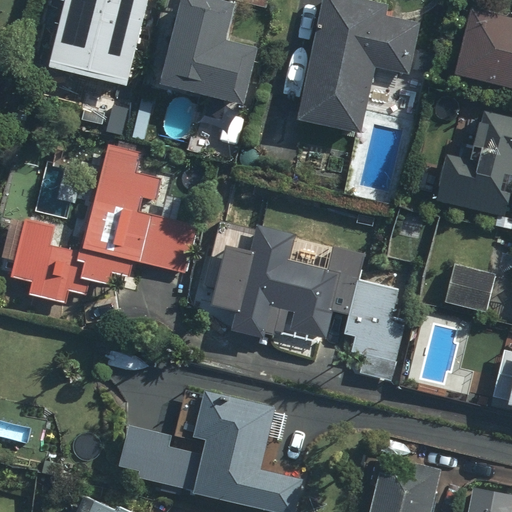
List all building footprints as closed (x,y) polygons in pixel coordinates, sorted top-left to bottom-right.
[(146,0),(62,0),(45,73),(124,92),(146,0)] [(196,0),(176,0),(157,89),(240,107),(252,52),(223,45),(231,8),(196,0)] [(408,76),(417,26),(383,19),(386,6),(353,0),(317,0),(294,122),(360,135),(373,70),(408,76)] [(511,23),(465,13),(450,79),(511,93),(511,23)] [(469,147),(465,162),(444,157),(434,201),(504,217),(511,183),(511,121),(488,116),(480,149),(469,147)] [(312,141),(301,160),(342,182),(352,162),(312,141)] [(63,304),(66,290),(86,295),(89,284),(121,292),(127,268),(109,263),(111,258),(180,275),(191,227),(136,214),(140,199),(154,202),(159,181),(132,175),(137,154),(105,147),(78,257),(49,250),(54,229),(23,222),(10,278),(30,283),(27,296),(63,304)] [(82,172),(45,163),(35,210),(71,218),(82,172)] [(287,237),(252,229),(246,253),(228,248),(214,304),(234,309),(228,332),(260,340),(263,327),(323,342),(331,311),(347,315),(356,279),(281,260),(287,237)] [(446,297),(489,307),(498,269),(455,259),(446,297)] [(394,364),(403,322),(389,319),(395,292),(357,284),(345,337),(352,338),(349,354),(394,364)] [(511,367),(502,407),(511,410),(511,367)] [(292,511),(299,483),(259,474),(273,409),(199,393),(189,441),(201,443),(189,497),(257,511),(292,511)] [(427,511),(437,472),(410,466),(406,483),(377,476),(368,511),(427,511)] [(466,511),(510,511),(511,503),(511,499),(470,492),(466,511)] [(112,511),(91,502),(86,511),(112,511)]
